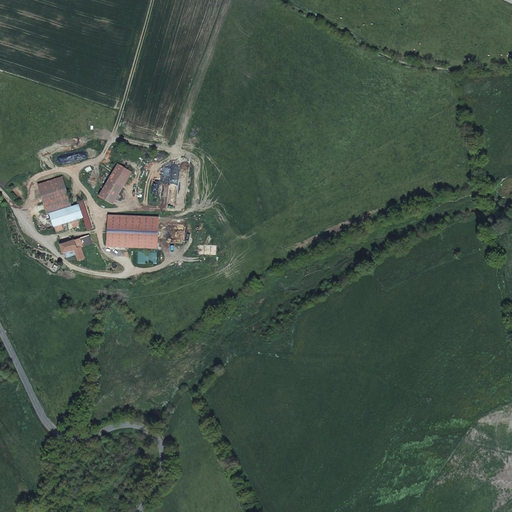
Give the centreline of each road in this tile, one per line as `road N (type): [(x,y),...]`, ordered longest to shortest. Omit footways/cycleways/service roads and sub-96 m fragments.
road 1 (secondary): [(0,327),(52,431),(72,438),(123,424),(158,432),(166,443),(163,466),(141,511)]
road 2 (track): [(293,0),(411,65),(452,73),(511,65)]
road 3 (unknown): [(0,194),(79,267),(129,268)]
